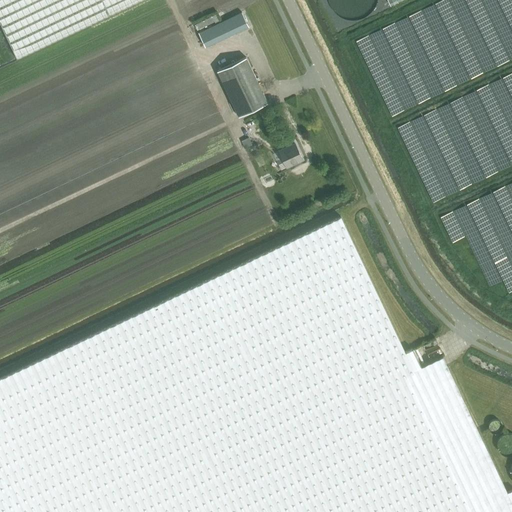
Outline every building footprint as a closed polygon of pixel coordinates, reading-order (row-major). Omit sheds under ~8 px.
[(0,0),(0,23),(17,59),(141,0),(0,0)] [(206,43),(251,26),(245,10),(200,27),(206,43)] [(238,117),(267,103),(246,58),(217,71),(238,117)] [(286,168),(303,160),(295,144),(279,151),(286,168)] [(487,511),(346,214),(0,378),(0,511),(487,511)] [(508,472),(511,470),(511,466),(508,457),(502,460),(508,472)]
